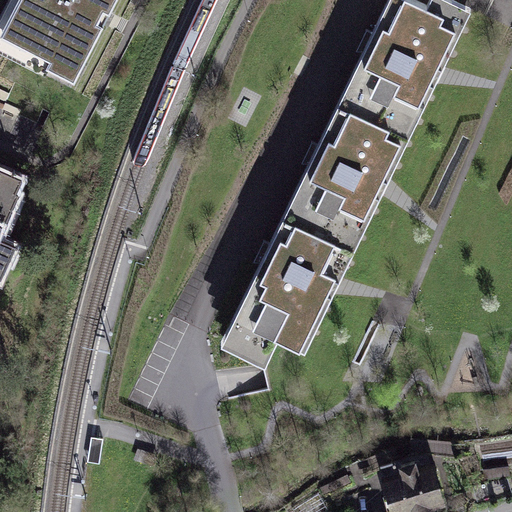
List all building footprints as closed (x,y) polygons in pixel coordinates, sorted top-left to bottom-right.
[(126,0),(11,0),(0,23),(0,54),(82,94),(126,0)] [(385,0),(337,100),(409,134),(472,6),(459,0),(385,0)] [(409,134),(337,100),(284,210),(355,245),(409,134)] [(0,231),(17,192),(0,184),(0,268),(6,253),(0,250),(0,231)] [(355,245),(284,210),(220,340),(264,361),(277,336),(305,349),(355,245)] [(99,460),(103,437),(92,435),(88,459),(99,460)] [(435,457),(381,472),(392,511),(403,511),(447,500),(435,457)]
